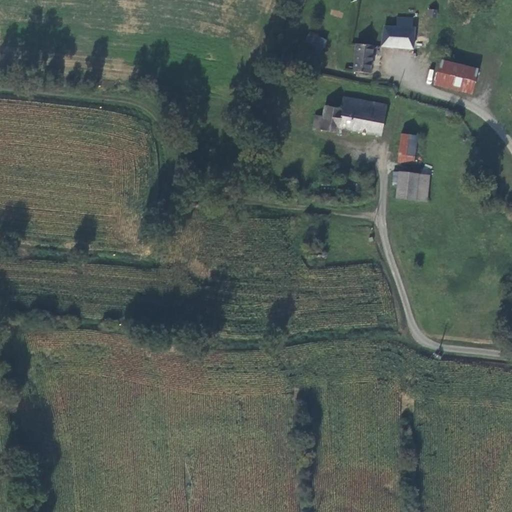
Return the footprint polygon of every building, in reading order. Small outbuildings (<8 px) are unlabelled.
[(381,27),(378,47),(409,49),(410,28),(409,29),(410,18),(394,17),(393,27),(381,27)] [(321,52),(326,40),(309,32),(303,44),(321,52)] [(369,47),(353,46),(351,73),(367,74),(369,47)] [(469,95),(474,70),(436,62),(431,86),(469,95)] [(337,129),(378,137),(384,106),(341,98),(338,108),(323,105),(320,117),(313,115),(311,124),(319,125),(318,130),(336,133),(337,129)] [(399,134),(395,163),(410,165),(414,136),(399,134)] [(416,176),(396,172),(395,180),(415,183),(416,176)] [(426,177),(416,176),(415,183),(425,185),(426,177)] [(392,198),(412,201),(415,183),(395,180),(394,186),(392,198)] [(415,183),(412,201),(422,202),(425,185),(415,183)]
